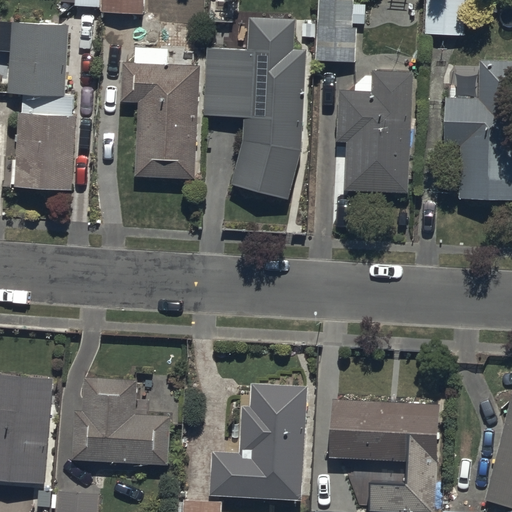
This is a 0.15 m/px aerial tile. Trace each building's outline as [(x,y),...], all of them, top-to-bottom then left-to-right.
[(101,0),(75,0),(75,10),(101,11),(101,0)] [(148,0),(107,0),(107,18),(147,19),(148,0)] [(360,0),(321,0),(319,67),(358,68),(360,0)] [(428,0),(427,37),(468,39),(469,0),(428,0)] [(310,54),(299,53),(300,23),(251,22),(250,52),(211,50),(208,120),(248,122),(247,144),(237,191),(296,203),(306,157),(310,54)] [(80,98),(69,97),(72,25),(14,23),(11,98),(24,99),(20,193),(76,195),(80,98)] [(463,204),(478,204),(511,205),(511,65),(484,64),(482,102),(467,102),(451,101),(449,147),(465,148),(463,204)] [(139,181),(200,184),(205,71),(144,68),(127,68),(125,106),(143,107),(139,181)] [(373,76),(372,95),(342,94),(340,145),(351,146),(349,196),(368,197),(379,197),(414,198),(418,77),(373,76)] [(0,485),(45,489),(55,378),(0,373),(0,485)] [(75,463),(169,467),(171,417),(137,416),(139,382),(86,380),(85,414),(76,413),(75,463)] [(211,499),(239,500),(248,500),(304,502),(308,386),(252,385),(251,406),(243,406),(241,454),(213,452),(211,499)] [(511,397),(485,501),(511,508),(511,397)] [(442,405),(334,401),(332,461),(372,462),(369,511),(437,511),(440,464),(442,405)] [(100,511),(102,492),(58,488),(55,511),(100,511)] [(222,511),(223,502),(182,501),(181,511),(222,511)]
